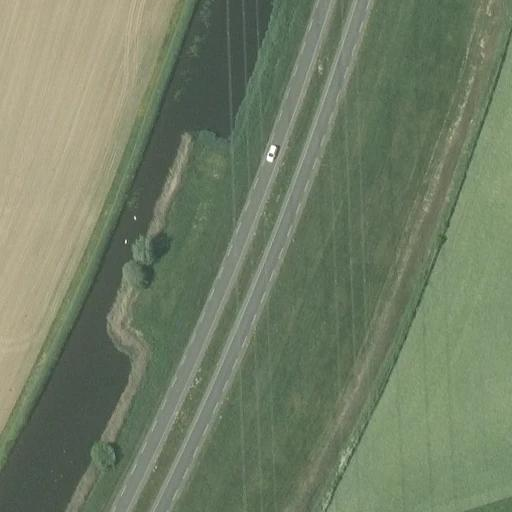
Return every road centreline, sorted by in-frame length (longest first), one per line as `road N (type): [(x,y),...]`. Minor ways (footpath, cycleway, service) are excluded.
road 1 (primary): [(325,0),(233,258),(120,511)]
road 2 (primary): [(160,511),(286,223),(363,0)]
